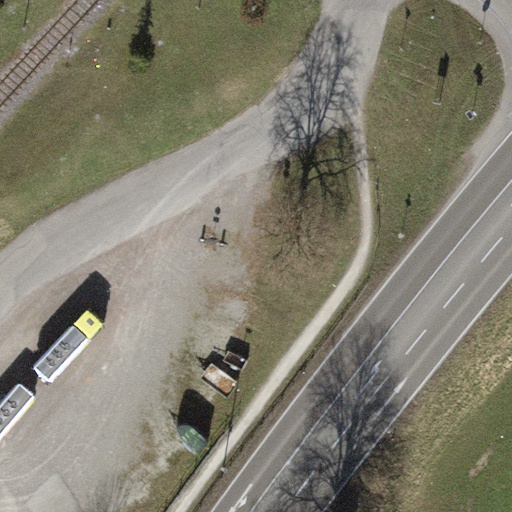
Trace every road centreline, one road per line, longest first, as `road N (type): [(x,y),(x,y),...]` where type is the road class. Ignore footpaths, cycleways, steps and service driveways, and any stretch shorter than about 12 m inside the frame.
road 1 (residential): [(369,0),(345,67),(297,123),(40,257),(0,295)]
road 2 (primary): [(511,207),(267,511)]
